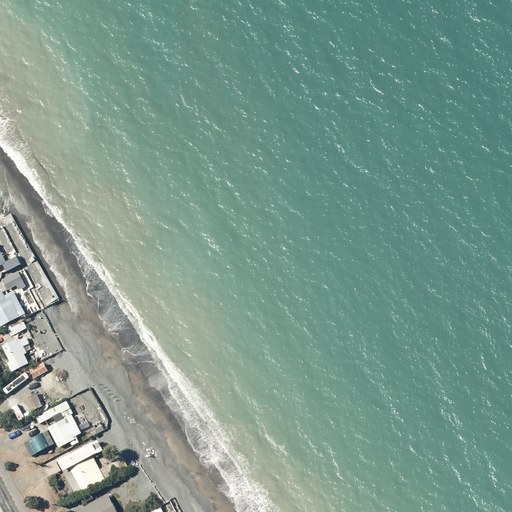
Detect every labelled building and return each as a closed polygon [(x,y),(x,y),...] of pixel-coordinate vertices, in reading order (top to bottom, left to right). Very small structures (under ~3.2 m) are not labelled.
[(7,261),(0,247),(0,268),(5,266),(8,271),(23,264),(19,255),(7,261)] [(20,271),(4,279),(8,288),(25,281),(20,271)] [(23,315),(11,294),(7,296),(5,291),(0,293),(0,323),(0,324),(2,327),(23,315)] [(28,329),(24,322),(9,329),(12,337),(28,329)] [(30,363),(26,355),(29,354),(22,338),(19,340),(18,338),(3,345),(11,362),(9,363),(13,372),(30,363)] [(49,371),(44,362),(30,370),(35,379),(49,371)] [(32,377),(27,372),(4,390),(9,396),(32,377)] [(44,406),(40,395),(25,401),(30,412),(44,406)] [(62,413),(71,408),(67,401),(37,416),(40,424),(55,416),(58,423),(49,427),(60,447),(71,441),(73,445),(80,442),(77,436),(82,433),(73,415),(65,419),(62,413)] [(106,480),(108,479),(107,477),(127,467),(123,458),(111,463),(105,450),(100,440),(59,459),(65,470),(77,494),(106,480)] [(82,511),(119,511),(110,493),(100,499),(99,497),(80,507),(82,511)]
